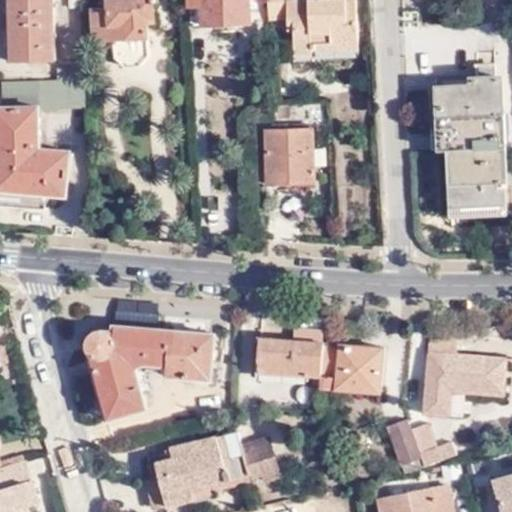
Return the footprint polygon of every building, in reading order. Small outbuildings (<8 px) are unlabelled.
[(13,0),(14,19),(15,66),(58,63),(56,0),(13,0)] [(73,0),(74,10),(85,9),(84,0),(73,0)] [(127,0),(126,2),(102,3),(102,11),(95,12),(97,42),(150,38),(149,18),(157,17),(155,0),(127,0)] [(204,17),(250,16),(250,0),(192,0),(193,7),(204,7),(204,17)] [(361,1),(343,2),(328,3),(296,4),(296,0),(271,0),(273,22),(286,20),(287,34),(298,33),(299,56),(317,56),(316,46),(362,44),(361,1)] [(204,27),(251,25),(250,16),(204,17),(204,27)] [(317,56),(362,53),(362,44),(316,46),(317,56)] [(503,64),(472,66),(472,75),(472,81),(504,79),(503,64)] [(63,68),(64,83),(90,81),(89,67),(63,68)] [(442,135),(448,134),(449,150),(456,150),(460,207),(503,206),(503,189),(510,188),(508,161),(503,160),(501,117),(506,116),(504,79),(472,81),(473,88),(439,91),(442,135)] [(90,81),(64,83),(6,86),(7,112),(0,112),(0,150),(1,191),(19,192),(19,194),(51,196),(72,197),(73,167),(70,167),(70,153),(43,150),(42,110),(91,107),(90,81)] [(291,119),(290,106),(277,106),(278,120),(291,119)] [(316,130),(269,131),(271,186),(317,186),(316,130)] [(118,328),(154,331),(155,320),(119,317),(118,328)] [(296,320),(294,341),(321,344),(324,323),(296,320)] [(118,328),(118,330),(106,329),(103,330),(100,331),(97,333),(96,336),(95,340),(95,346),(96,353),(114,418),(153,408),(139,368),(148,365),(171,367),(171,369),(173,373),(175,376),(216,380),(219,353),(225,353),(226,336),(154,331),(118,328)] [(321,386),(322,376),(326,344),(321,344),(294,341),(263,338),(260,374),(315,382),(314,391),(320,392),(321,386)] [(433,338),(433,353),(460,356),(461,341),(433,338)] [(380,394),(384,349),(326,344),(322,376),(338,379),(336,389),(380,394)] [(505,400),(509,361),(460,356),(433,353),(430,354),(425,414),(451,417),(453,394),(505,400)] [(338,379),(322,376),(321,386),(336,389),(338,379)] [(420,461),(414,445),(409,429),(407,422),(388,428),(400,466),(420,461)] [(427,424),(409,429),(414,445),(420,461),(421,465),(454,455),(449,440),(433,445),(427,424)] [(211,485),(252,474),(244,446),(240,431),(174,449),(175,453),(157,457),(162,476),(169,501),(187,496),(186,491),(192,489),(195,500),(213,495),(211,485)] [(271,439),(244,446),(252,474),(264,471),(266,480),(277,477),(275,470),(278,469),(271,439)] [(0,466),(0,511),(21,511),(20,508),(40,503),(34,479),(9,486),(3,466),(0,466)] [(511,511),(511,475),(497,480),(507,511),(511,511)] [(163,503),(169,501),(162,476),(156,477),(163,503)] [(453,511),(447,485),(379,500),(381,511),(453,511)]
